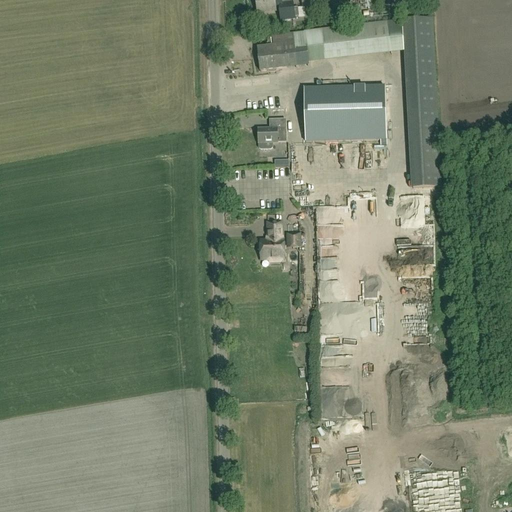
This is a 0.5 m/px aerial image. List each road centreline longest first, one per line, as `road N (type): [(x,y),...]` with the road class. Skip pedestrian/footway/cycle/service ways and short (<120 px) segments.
road 1 (unclassified): [(225,511),(212,0)]
road 2 (track): [(393,438),(511,421)]
